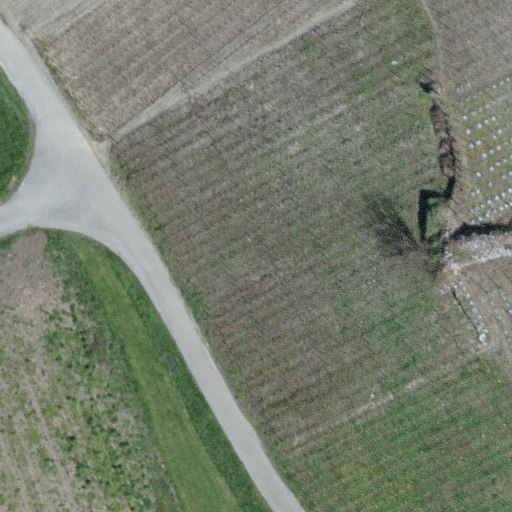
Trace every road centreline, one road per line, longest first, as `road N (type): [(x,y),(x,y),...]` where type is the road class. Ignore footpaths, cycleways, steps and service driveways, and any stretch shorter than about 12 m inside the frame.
road 1 (unclassified): [(288,511),(98,189)]
road 2 (unclassified): [(98,189),(0,40)]
